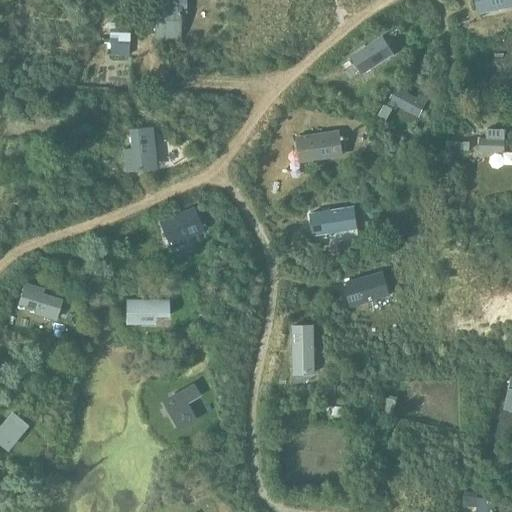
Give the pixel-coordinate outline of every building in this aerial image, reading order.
[(153,0),(153,21),(153,40),(179,41),(180,16),(184,16),(184,0),(153,0)] [(511,0),(474,0),(478,15),(511,7),(511,0)] [(129,45),(129,30),(109,30),(107,45),(110,45),(110,56),(127,57),(128,45),(129,45)] [(353,58),(363,76),(395,55),(384,40),(353,58)] [(418,118),(427,100),(418,95),(416,99),(394,90),(379,120),(385,122),(393,107),(418,118)] [(150,129),(129,130),(130,149),(122,150),(124,172),(154,170),(150,129)] [(478,154),(503,155),(504,131),(485,130),(485,140),(478,140),(478,154)] [(295,138),(299,164),(343,158),(339,133),(295,138)] [(445,151),(469,152),(469,143),(463,143),(463,144),(445,142),(445,151)] [(193,207),(158,222),(169,246),(203,232),(193,207)] [(309,215),(312,237),(357,230),(354,208),(309,215)] [(382,272),(342,284),(349,309),(389,297),(382,272)] [(32,314),(55,321),(61,299),(42,293),(43,288),(23,282),(16,305),(33,309),(32,314)] [(167,300),(124,299),(125,324),(154,324),(154,317),(167,317),(167,300)] [(313,326),(291,326),(292,376),(315,375),(313,326)] [(502,410),(511,412),(511,379),(510,379),(502,410)] [(160,402),(176,432),(195,422),(186,404),(200,396),(194,384),(160,402)] [(383,400),(380,413),(384,413),(384,416),(393,418),(396,402),(383,400)] [(0,448),(6,453),(27,428),(11,414),(0,426),(0,448)] [(476,511),(494,511),(495,499),(462,497),(462,507),(476,508),(476,511)]
